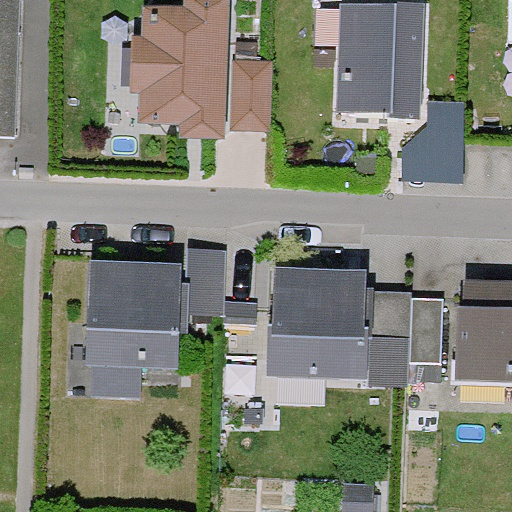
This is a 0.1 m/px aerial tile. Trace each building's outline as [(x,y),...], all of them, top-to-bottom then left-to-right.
[(11,0),(0,0),(0,139),(6,140),(11,0)] [(216,144),(222,4),(176,2),(175,14),(135,12),(134,42),(122,41),(120,100),(133,101),(132,128),(174,129),(173,143),(216,144)] [(385,7),(332,6),(330,116),(381,117),(381,126),(413,126),(415,14),(385,14),(385,7)] [(262,70),(227,69),(225,133),(259,134),(262,70)] [(442,93),(443,173),(467,172),(466,93),(442,93)] [(217,316),(218,255),(181,254),(180,316),(217,316)] [(166,370),(172,269),(84,264),(77,362),(88,362),(86,395),(133,398),(135,368),(166,370)] [(357,382),(358,280),(331,280),(331,273),(263,272),(262,381),(357,382)] [(511,284),(455,283),(454,310),(448,310),(446,381),(511,382),(511,284)] [(402,297),(365,297),(365,359),(402,360),(402,365),(426,365),(426,302),(402,302),(402,297)]
